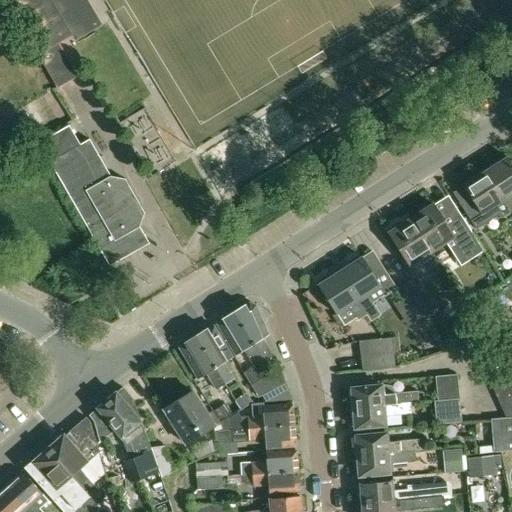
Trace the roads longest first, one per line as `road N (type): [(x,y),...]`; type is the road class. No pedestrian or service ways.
road 1 (residential): [(258,271),(511,111)]
road 2 (residential): [(325,511),(310,386),(258,271)]
road 3 (residential): [(92,382),(258,271)]
road 4 (residential): [(92,382),(48,335),(0,304)]
road 5 (residential): [(0,461),(92,382)]
